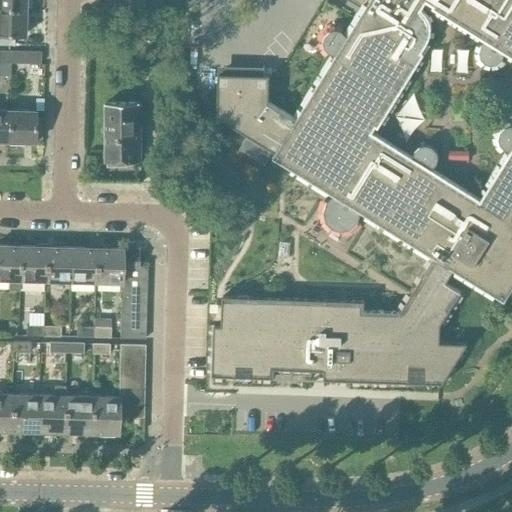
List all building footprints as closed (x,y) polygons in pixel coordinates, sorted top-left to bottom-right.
[(0,0),(0,7),(25,8),(24,0),(0,0)] [(511,0),(356,0),(365,5),(346,36),(342,31),(336,29),(330,31),(325,35),(323,41),(325,48),(329,52),(335,54),(297,119),(269,101),(269,75),(219,74),(219,115),(275,151),(272,157),(333,195),(326,203),(324,212),(326,221),(332,228),(342,231),(351,228),(358,222),(360,212),(434,257),(403,312),(364,311),(364,301),(223,296),(222,326),(215,325),(214,372),(272,374),(273,365),(326,368),(326,376),(441,381),(466,343),(439,342),(440,323),(460,290),(446,281),(454,269),(505,300),(511,288),(511,0)] [(25,8),(0,7),(0,33),(24,35),(25,8)] [(0,61),(9,62),(10,50),(0,49),(0,61)] [(10,50),(9,62),(39,63),(40,51),(10,50)] [(105,103),(105,161),(106,161),(106,166),(122,166),(127,160),(140,160),(140,102),(105,103)] [(8,109),(0,108),(0,140),(8,141),(8,109)] [(8,109),(8,141),(33,142),(34,109),(8,109)] [(246,138),(240,148),(254,157),(261,147),(246,138)] [(0,278),(8,279),(8,288),(18,289),(19,279),(20,244),(0,243),(0,278)] [(45,245),(20,244),(19,279),(44,280),(45,245)] [(44,280),(70,280),(71,246),(45,245),(44,280)] [(70,280),(94,281),(95,246),(71,246),(70,280)] [(120,282),(120,277),(120,265),(140,265),(140,248),(121,248),(121,247),(95,246),(94,281),(120,282)] [(146,278),(146,266),(140,265),(120,265),(120,277),(146,278)] [(120,277),(120,282),(120,289),(146,290),(146,278),(120,277)] [(120,289),(119,301),(145,302),(146,290),(120,289)] [(119,301),(119,313),(145,314),(145,302),(119,301)] [(119,313),(119,326),(145,326),(145,314),(119,313)] [(42,335),(43,325),(25,325),(25,335),(42,335)] [(43,325),(42,335),(59,336),(60,326),(43,325)] [(93,337),(93,327),(76,326),(76,336),(93,337)] [(145,338),(145,326),(119,326),(118,337),(145,338)] [(93,327),(93,337),(109,337),(110,327),(93,327)] [(12,340),(12,350),(29,351),(30,341),(12,340)] [(65,352),(65,342),(49,341),(48,352),(65,352)] [(65,342),(65,352),(82,353),(82,342),(65,342)] [(91,343),(91,353),(108,354),(109,343),(91,343)] [(144,356),(144,344),(119,343),(118,355),(144,356)] [(144,368),(144,356),(118,355),(118,367),(144,368)] [(143,380),(144,368),(118,367),(118,379),(143,380)] [(143,392),(143,380),(118,379),(118,391),(143,392)] [(36,431),(63,431),(64,394),(64,385),(53,385),(53,394),(37,394),(36,431)] [(143,404),(143,392),(118,391),(118,396),(117,404),(143,404)] [(0,429),(10,430),(11,393),(0,392),(0,429)] [(37,394),(11,393),(10,430),(36,431),(37,394)] [(90,395),(64,394),(63,431),(89,432),(90,395)] [(118,396),(90,395),(89,432),(117,433),(117,415),(117,404),(118,396)] [(117,415),(143,416),(143,404),(117,404),(117,415)]
